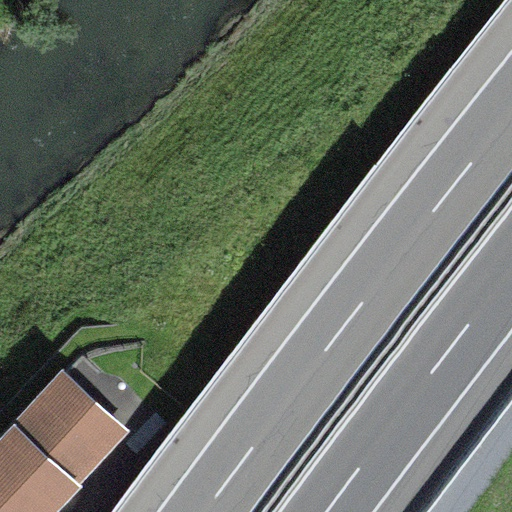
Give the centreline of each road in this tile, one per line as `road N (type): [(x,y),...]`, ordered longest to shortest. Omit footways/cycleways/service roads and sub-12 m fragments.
road 1 (motorway): [(511,117),(205,511)]
road 2 (motorway): [(337,511),(511,278)]
